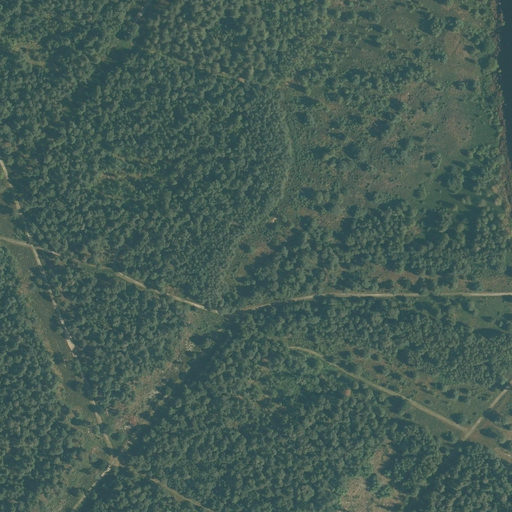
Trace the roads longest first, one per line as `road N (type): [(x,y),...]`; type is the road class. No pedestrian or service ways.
road 1 (unknown): [(249,511),(132,453),(119,458),(0,157)]
road 2 (track): [(123,37),(252,82),(104,270)]
road 3 (track): [(231,315),(320,294),(511,294)]
road 4 (track): [(470,432),(295,350)]
road 5 (track): [(123,37),(9,181)]
road 6 (track): [(231,315),(119,458)]
road 7 (unknown): [(511,394),(414,511)]
road 8 (track): [(104,270),(231,315)]
